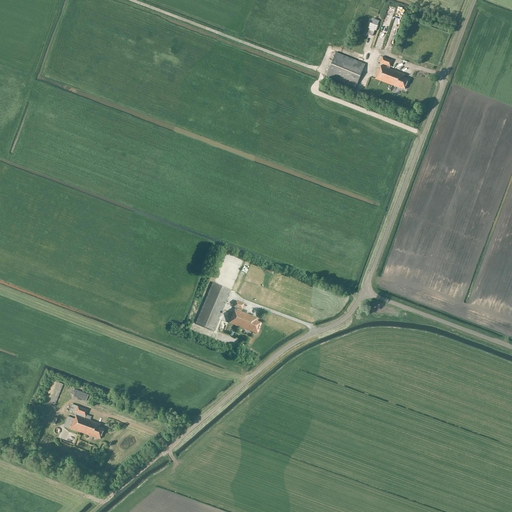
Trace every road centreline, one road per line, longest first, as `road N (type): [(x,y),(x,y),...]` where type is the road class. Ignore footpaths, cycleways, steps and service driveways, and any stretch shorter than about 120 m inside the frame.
road 1 (unclassified): [(364,291),(474,0)]
road 2 (unclassified): [(164,452),(283,349),(344,318),(364,291)]
road 3 (unclassified): [(511,347),(364,291)]
